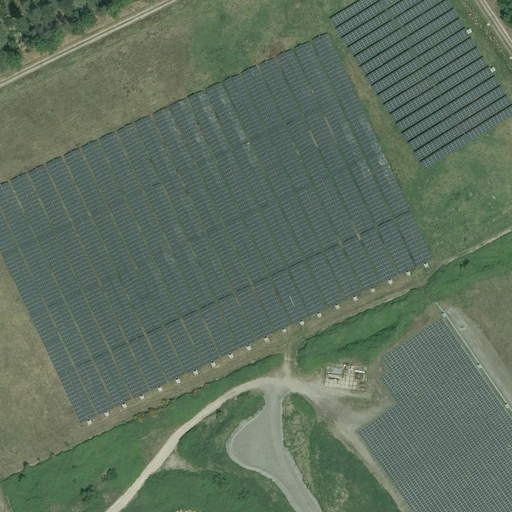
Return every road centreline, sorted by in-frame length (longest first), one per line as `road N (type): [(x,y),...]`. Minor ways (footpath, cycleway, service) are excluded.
road 1 (track): [(511,45),(481,0),(172,0),(0,83)]
road 2 (track): [(346,394),(280,383),(243,387),(184,431),(111,511)]
road 3 (track): [(311,511),(280,458),(273,383)]
